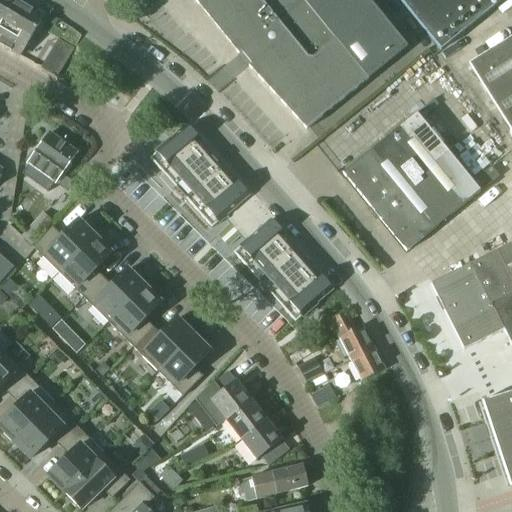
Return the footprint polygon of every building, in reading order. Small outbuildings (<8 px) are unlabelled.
[(13,0),(0,0),(0,18),(2,20),(13,0)] [(13,0),(2,20),(30,37),(42,16),(14,0),(13,0)] [(198,0),(196,2),(238,55),(242,52),(252,64),(249,67),(307,130),(408,48),(368,0),(198,0)] [(397,0),(439,51),(501,0),(397,0)] [(2,20),(0,22),(0,46),(18,57),(30,37),(2,20)] [(511,37),(469,64),(511,132),(511,37)] [(53,52),(43,68),(57,76),(67,60),(53,52)] [(415,113),(341,175),(405,252),(479,191),(415,113)] [(170,141),(150,159),(211,228),(248,196),(186,127),(170,141)] [(48,134),(40,145),(26,164),(29,166),(23,174),(33,182),(39,175),(53,185),(76,155),(48,134)] [(490,167),(474,180),(481,190),(497,177),(490,167)] [(35,221),(22,236),(32,245),(53,222),(43,213),(35,221)] [(52,227),(32,247),(58,273),(96,236),(88,228),(86,230),(78,221),(62,237),(52,227)] [(270,221),(233,253),(295,323),(321,299),(331,290),(270,221)] [(96,236),(58,273),(83,298),(103,278),(96,271),(111,254),(102,246),(104,244),(96,236)] [(511,245),(430,287),(463,352),(503,332),(511,350),(511,245)] [(0,256),(0,282),(13,268),(0,256)] [(83,298),(108,323),(145,285),(137,277),(135,279),(127,270),(111,286),(103,278),(83,298)] [(10,280),(1,289),(6,294),(15,286),(10,280)] [(145,285),(108,323),(132,347),(152,327),(144,319),(160,303),(151,295),(153,293),(145,285)] [(55,313),(45,323),(51,329),(61,319),(55,313)] [(339,341),(356,333),(351,323),(357,320),(354,313),(330,324),(339,341)] [(132,347),(157,372),(194,334),(187,326),(185,328),(176,319),(160,335),(152,327),(132,347)] [(61,321),(51,330),(63,342),(72,332),(61,321)] [(339,341),(350,362),(374,351),(363,330),(356,333),(339,341)] [(195,334),(157,372),(182,397),(202,377),(194,368),(210,353),(201,344),(203,342),(195,334)] [(294,365),(312,354),(307,346),(289,358),(294,365)] [(58,351),(49,359),(57,367),(65,359),(58,351)] [(374,351),(350,362),(361,384),(385,372),(374,351)] [(0,388),(1,387),(10,396),(28,378),(3,352),(0,355),(0,388)] [(305,384),(325,373),(317,360),(298,371),(305,384)] [(103,363),(94,372),(101,379),(110,370),(103,363)] [(198,397),(195,400),(217,427),(225,421),(251,401),(236,382),(235,383),(227,374),(203,392),(198,397)] [(54,404),(28,378),(10,396),(18,405),(0,422),(0,427),(5,432),(4,433),(13,443),(54,404)] [(338,401),(337,399),(332,390),(314,400),(320,410),(338,401)] [(511,393),(485,402),(476,406),(505,491),(511,488),(511,393)] [(266,421),(251,401),(225,421),(240,441),(266,421)] [(51,438),(60,448),(79,429),(54,404),(13,443),(22,453),(24,451),(31,459),(51,438)] [(266,421),(240,441),(255,461),(260,458),(267,467),(288,451),(280,441),(281,440),(266,421)] [(48,476),(65,493),(104,455),(79,429),(60,448),(69,456),(48,476)] [(191,451),(179,457),(185,468),(197,463),(191,451)] [(130,481),(104,455),(65,493),(81,510),(102,490),(111,499),(130,481)] [(301,466),(250,479),(238,482),(241,494),(244,493),(246,502),(276,494),(306,487),(301,466)] [(168,467),(159,476),(166,483),(175,474),(168,467)] [(182,481),(175,474),(166,483),(174,490),(182,481)] [(138,486),(110,511),(147,511),(143,508),(152,499),(138,486)] [(306,511),(304,504),(303,497),(281,502),(283,509),(269,511),(306,511)]
